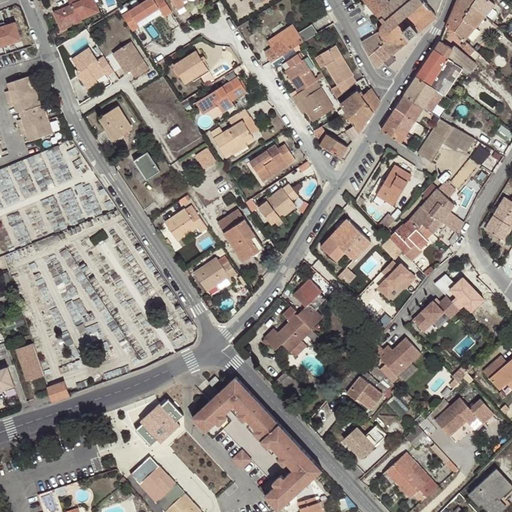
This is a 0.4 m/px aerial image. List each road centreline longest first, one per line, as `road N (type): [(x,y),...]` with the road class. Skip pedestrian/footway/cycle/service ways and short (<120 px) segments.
road 1 (unclassified): [(215,345),(79,135),(50,62)]
road 2 (tertiary): [(215,345),(283,269),(388,102)]
road 3 (tertiary): [(215,345),(149,379),(0,432)]
road 4 (residential): [(215,345),(375,511)]
road 5 (residential): [(511,158),(471,230),(482,262),(511,293)]
road 6 (unknown): [(477,252),(440,266),(395,331)]
